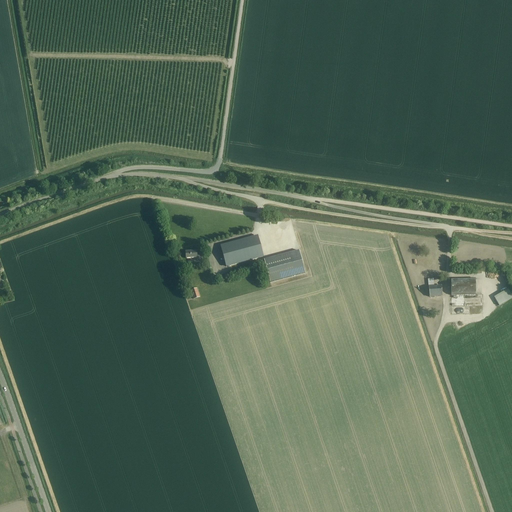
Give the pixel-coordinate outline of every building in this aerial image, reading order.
[(264,258),(258,236),(221,245),(226,267),(264,258)] [(305,273),(299,251),(264,260),(270,283),(305,273)] [(203,261),(202,259),(202,254),(197,254),(197,252),(186,253),(186,259),(197,258),(197,261),(203,261)] [(428,280),(428,285),(429,297),(442,296),(442,291),(441,286),(434,287),(434,279),(428,280)] [(475,279),(451,280),(451,285),(451,296),(476,295),(475,284),(475,279)] [(511,296),(508,290),(495,299),(500,306),(511,298),(511,296)] [(482,299),(451,299),(451,311),(470,311),(470,318),(482,318),(482,299)]
